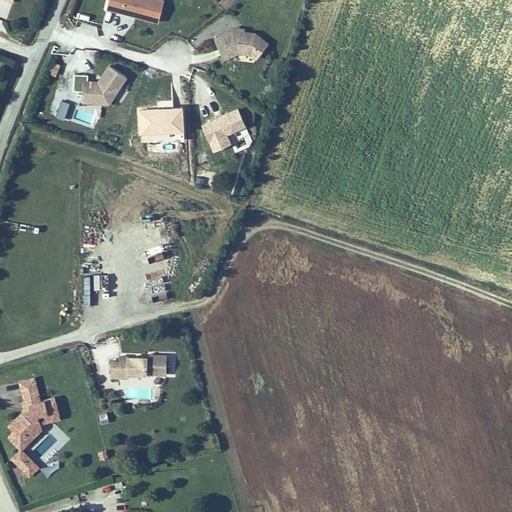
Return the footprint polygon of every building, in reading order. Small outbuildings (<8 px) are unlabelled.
[(159,19),(163,0),(109,0),(108,6),(133,12),(134,10),(137,11),(137,13),(159,19)] [(244,30),(233,29),(215,36),(223,56),(238,49),(251,51),(255,46),(261,51),(268,41),(255,31),(244,30)] [(257,55),(261,51),(255,46),(251,51),(257,55)] [(61,64),(54,61),(49,72),(56,75),(61,64)] [(109,63),(98,80),(88,78),(89,74),(74,73),(74,90),(82,90),(82,103),(110,103),(128,75),(109,63)] [(74,104),(61,100),(56,116),(70,120),(74,104)] [(184,105),(140,108),(141,132),(142,132),(142,142),(185,140),(184,130),(185,130),(184,105)] [(231,141),(227,132),(245,123),(237,106),(202,123),(214,149),(231,141)] [(119,359),(111,359),(110,375),(120,376),(120,369),(130,370),(130,372),(167,374),(168,354),(153,354),(152,356),(152,358),(145,358),(145,355),(119,354),(119,359)] [(21,403),(22,408),(7,423),(13,430),(8,436),(20,448),(10,458),(29,476),(40,465),(23,448),(42,428),(41,423),(61,418),(55,393),(40,397),(35,375),(18,379),(24,402),(21,403)] [(109,421),(107,411),(96,414),(99,424),(109,421)] [(100,458),(108,457),(107,449),(98,451),(100,458)] [(48,477),(60,465),(54,459),(42,470),(48,477)]
